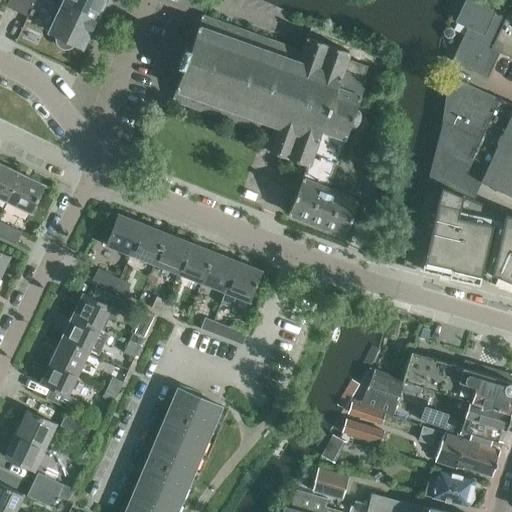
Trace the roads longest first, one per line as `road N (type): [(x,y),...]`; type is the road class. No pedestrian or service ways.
road 1 (residential): [(98,501),(169,354),(230,375),(251,371),(298,255)]
road 2 (residential): [(511,323),(298,255)]
road 3 (residential): [(298,255),(92,175)]
road 4 (residential): [(0,361),(92,175)]
road 5 (residential): [(92,175),(149,0)]
road 6 (residential): [(92,175),(59,105),(0,59)]
